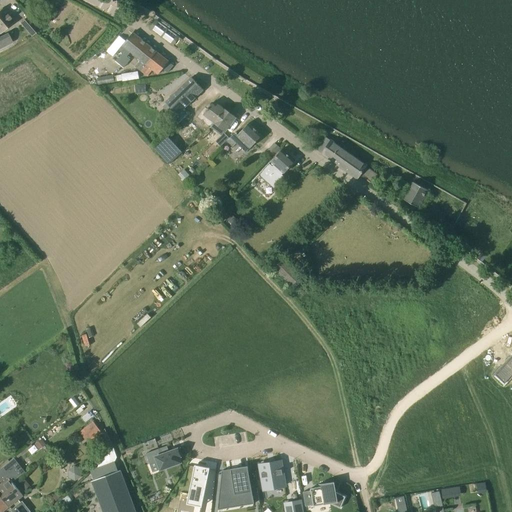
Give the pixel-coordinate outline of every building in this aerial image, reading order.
[(0,10),(0,33),(5,30),(14,22),(2,8),(0,10)] [(20,23),(32,36),(39,29),(28,16),(20,23)] [(173,65),(169,61),(133,32),(121,47),(125,50),(122,53),(116,61),(124,67),(131,59),(127,56),(131,52),(141,60),(135,66),(148,76),(153,70),(158,74),(163,69),(167,72),(173,65)] [(0,48),(12,42),(8,33),(0,37),(0,48)] [(115,82),(114,82),(119,81),(122,80),(122,81),(139,78),(138,72),(121,74),(122,74),(118,75),(114,76),(113,75),(97,78),(99,85),(115,82)] [(191,78),(165,102),(166,103),(175,112),(177,114),(203,89),(192,77),(191,78)] [(211,127),(225,109),(218,104),(216,106),(212,103),(203,114),(205,115),(201,120),(211,127)] [(229,138),(224,133),(236,117),(225,109),(211,127),(222,135),(216,141),(220,146),(227,140),(229,138)] [(233,146),(236,143),(243,149),(242,149),(243,150),(244,150),(246,152),(262,136),(248,123),(238,135),(236,133),(237,133),(236,132),(236,133),(235,132),(229,138),(227,140),(233,146)] [(167,135),(153,147),(169,164),(182,152),(167,135)] [(366,179),(371,183),(378,174),(366,166),(367,165),(325,136),(316,149),(322,153),(358,178),(361,174),(366,178),(366,179)] [(271,157),(272,156),(279,148),(280,148),(274,143),(266,153),(271,157)] [(270,163),(259,175),(274,188),(285,176),(282,174),(295,161),(282,149),(281,150),(274,157),(271,161),(274,164),(273,166),(270,163)] [(428,190),(414,182),(404,199),(418,207),(428,190)] [(233,226),(238,221),(233,215),(228,220),(233,226)] [(293,289),(304,277),(282,255),(270,266),(293,289)] [(466,389),(453,399),(459,407),(460,406),(467,415),(474,410),(479,417),(489,409),(499,421),(510,412),(489,384),(477,393),(474,389),(469,394),(466,389)] [(88,442),(102,432),(93,421),(80,432),(88,442)] [(39,449),(46,444),(42,439),(35,444),(39,449)] [(97,469),(92,471),(95,479),(92,480),(103,511),(136,511),(120,470),(117,471),(114,462),(117,457),(114,448),(96,465),(97,469)] [(161,454),(159,449),(146,453),(150,464),(157,461),(160,469),(181,462),(179,457),(181,456),(178,448),(161,454)] [(3,483),(0,485),(0,494),(10,506),(23,495),(14,484),(12,482),(19,477),(14,471),(20,465),(15,459),(14,458),(9,462),(1,469),(0,469),(0,478),(3,483)] [(281,462),(262,465),(265,489),(285,486),(281,462)] [(194,466),(190,485),(205,488),(207,478),(209,473),(209,469),(210,467),(195,464),(194,466)] [(81,477),(81,469),(74,466),(68,470),(68,477),(75,481),(81,477)] [(248,466),(222,471),(217,510),(253,503),(248,466)] [(25,490),(30,486),(25,479),(20,484),(25,490)] [(303,492),(306,506),(313,505),(314,506),(331,503),(340,508),(346,497),(336,492),(334,482),(321,484),(322,487),(311,488),(311,490),(303,492)] [(442,487),(442,496),(461,496),(460,486),(442,487)] [(0,511),(2,511),(10,506),(0,494),(0,511)] [(66,505),(62,500),(58,503),(62,509),(63,510),(67,506),(66,505)] [(301,511),(300,501),(287,503),(288,511),(301,511)] [(57,511),(58,511),(62,509),(58,503),(53,507),(57,511)]
